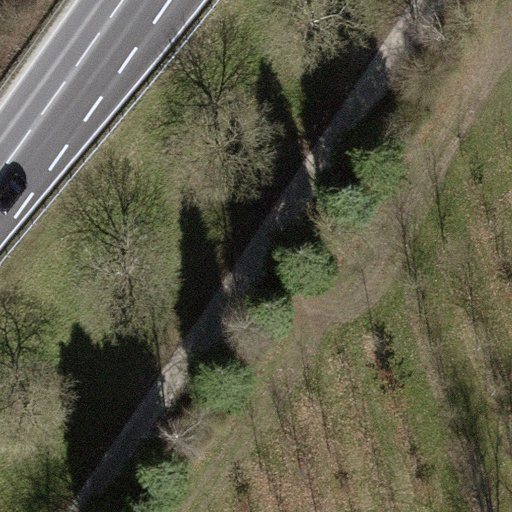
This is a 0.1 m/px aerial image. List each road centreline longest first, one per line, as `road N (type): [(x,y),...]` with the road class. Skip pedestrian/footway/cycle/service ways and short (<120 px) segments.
road 1 (track): [(83,511),(436,0)]
road 2 (primary): [(0,156),(119,0)]
